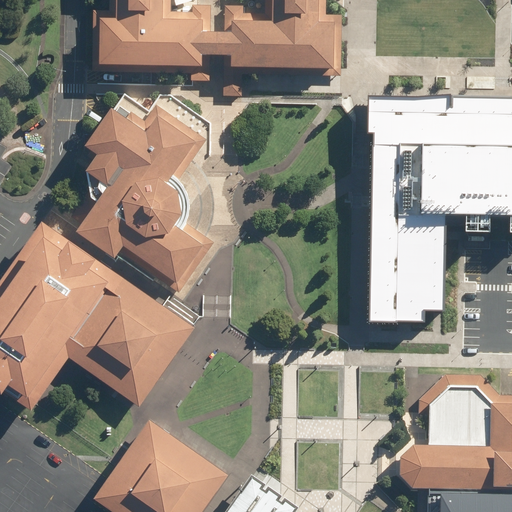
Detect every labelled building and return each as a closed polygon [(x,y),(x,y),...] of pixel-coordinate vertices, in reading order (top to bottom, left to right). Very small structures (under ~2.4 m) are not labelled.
[(118,0),(118,4),(102,3),(101,48),(197,51),(197,43),(197,14),(197,4),(163,3),(163,0),(118,0)] [(238,45),(237,54),(351,59),(353,0),(275,0),(275,5),(240,4),(239,15),(238,45)] [(223,14),(197,14),(197,43),(222,44),(238,45),(239,15),(223,14)] [(371,132),(370,316),(422,317),(422,305),(444,305),(445,208),(467,208),(467,226),(488,226),(488,210),(507,210),(507,229),(511,229),(511,92),(366,91),(365,132),(371,132)] [(117,184),(87,226),(123,252),(130,242),(189,284),(219,243),(186,220),(195,207),(195,195),(195,190),(190,177),(179,169),(181,166),(206,131),(171,106),(153,131),(119,106),(96,139),(113,151),(99,171),(117,184)] [(75,361),(80,353),(144,397),(196,322),(55,225),(0,304),(0,394),(2,396),(10,384),(43,407),(75,361)] [(415,483),(431,483),(500,484),(511,483),(511,392),(496,392),(479,377),(451,378),(431,399),(430,439),(417,439),(404,452),(403,461),(404,468),(415,483)] [(146,418),(96,494),(123,511),(205,511),(231,474),(146,418)] [(254,474),(245,487),(227,511),(292,511),(298,504),(254,474)] [(511,511),(511,483),(500,484),(431,483),(430,511),(511,511)]
